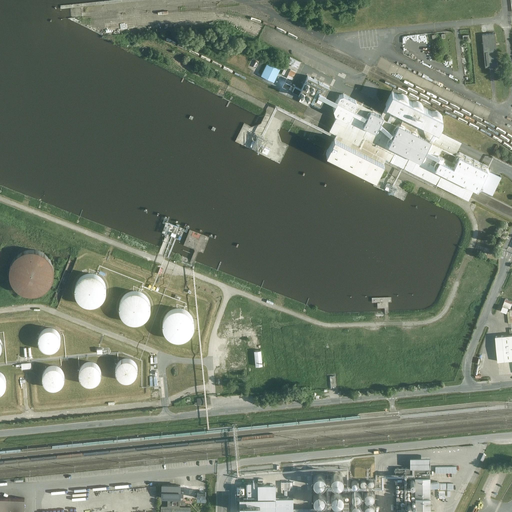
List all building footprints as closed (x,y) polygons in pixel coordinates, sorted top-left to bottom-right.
[(495,33),(482,34),(485,68),(497,67),(495,33)] [(273,81),(278,69),(267,64),(262,75),(273,81)] [(321,107),(330,89),(307,78),(301,90),(295,87),(292,93),(299,96),(301,97),(299,101),(309,106),(311,102),(321,107)] [(385,159),(469,200),(471,196),(473,191),(475,188),(479,190),(480,189),(492,195),(502,175),(457,153),(462,143),(440,133),(447,118),(393,91),(382,112),(344,93),(339,95),(333,108),(334,113),(337,115),(334,121),(332,126),(329,131),(338,135),(330,153),(377,176),(382,165),(385,159)] [(269,150),(252,141),(250,146),(266,154),(269,150)] [(397,188),(387,183),(384,190),(394,194),(397,188)] [(46,255),(41,251),(35,250),(29,250),(23,251),(17,255),(13,259),(10,265),(9,271),(10,278),(12,283),(16,288),(21,292),(27,294),(33,295),(39,294),(44,291),(49,287),(52,282),(54,276),(54,270),(53,264),(50,259),(46,255)] [(472,267),(468,266),(464,277),(468,278),(467,281),(483,287),(489,271),(473,265),(472,267)] [(105,281),(101,277),(96,275),(91,274),(85,275),(81,278),(77,282),(75,287),(76,293),(77,298),(81,302),(85,305),(90,306),(95,306),(100,303),(104,300),(106,296),(107,291),(107,286),(105,281)] [(501,310),(509,313),(511,305),(511,288),(510,287),(508,287),(505,294),(505,299),(501,310)] [(149,297),(145,293),(141,291),(136,291),(131,291),(127,293),(123,297),(121,301),(119,306),(120,311),(121,315),(124,319),(128,322),(133,324),(138,324),(143,322),(147,320),(150,316),(152,311),(153,306),(151,301),(149,297)] [(192,315),(189,311),(184,309),(178,309),(173,310),(169,313),(165,317),(164,322),(164,328),(166,333),(170,337),(174,339),(179,340),(184,340),(189,337),(193,334),(195,329),(196,324),(195,319),(192,315)] [(58,332),(55,330),(52,328),(48,328),(45,329),(42,331),(40,333),(39,337),(38,340),(39,343),(41,346),(43,349),(46,350),(50,351),(54,350),(57,348),(59,346),(61,342),(61,338),(60,335),(58,332)] [(511,334),(496,336),(498,361),(511,359),(511,334)] [(261,350),(255,351),(256,366),(263,365),(261,350)] [(136,363),(133,361),(130,359),(127,359),(124,359),(121,361),(119,363),(117,366),(116,369),(116,372),(117,375),(119,378),(122,380),(125,381),(128,381),(131,380),(133,379),(136,377),(137,374),(138,371),(138,368),(137,365),(136,363)] [(97,365),(94,364),(91,363),(87,364),(85,365),(82,367),(81,370),(80,373),(81,377),(82,380),(84,382),(87,383),(90,384),(94,384),(97,382),(99,380),(101,377),(101,374),(101,370),(99,367),(97,365)] [(62,370),(60,368),(56,367),(53,367),(49,368),(46,370),(44,373),(43,377),(44,380),(45,384),(48,386),(51,388),(55,388),(58,387),(61,386),(63,383),(65,380),(65,376),(64,373),(62,370)] [(432,511),(431,468),(433,468),(433,458),(412,458),(412,468),(396,468),(396,473),(380,474),(380,479),(354,479),(353,511),(377,511),(377,491),(384,490),(385,477),(397,478),(396,511),(432,511)] [(180,486),(162,485),(161,499),(168,499),(167,507),(161,506),(160,511),(191,511),(191,507),(180,507),(180,505),(185,506),(185,501),(180,500),(180,486)] [(25,511),(26,500),(0,499),(0,511),(25,511)]
